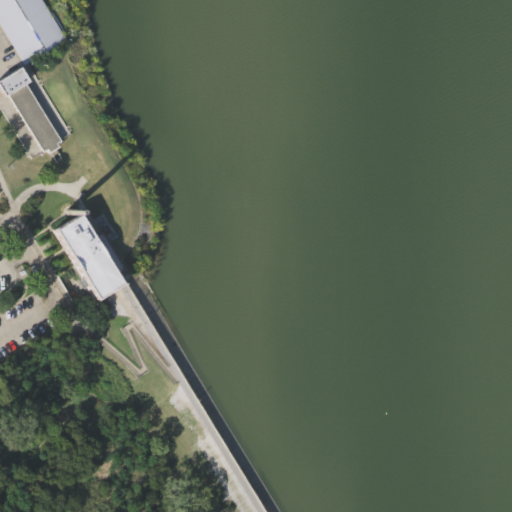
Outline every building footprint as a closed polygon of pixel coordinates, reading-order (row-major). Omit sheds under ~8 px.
[(0,0),(39,0),(64,40),(25,65),(21,60),(0,26),(0,0)] [(41,154),(5,97),(2,98),(0,94),(0,78),(14,70),(58,144),(41,154)] [(2,108),(42,182),(62,172),(30,112),(32,111),(24,96),(2,108)] [(116,286),(91,300),(49,231),(75,216),(116,286)] [(78,303),(93,331),(118,317),(79,245),(60,256),(84,300),(78,303)]
